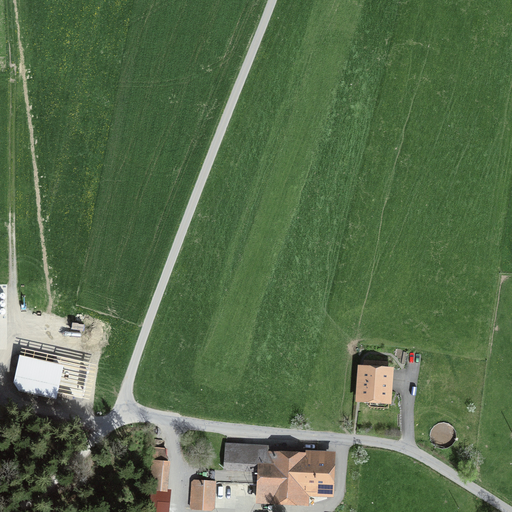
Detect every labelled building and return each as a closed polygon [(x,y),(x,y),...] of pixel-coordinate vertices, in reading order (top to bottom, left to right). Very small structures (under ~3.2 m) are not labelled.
[(19,380),(54,388),(59,365),(24,357),(19,380)] [(362,398),(383,400),(387,373),(375,372),(375,374),(365,373),(362,398)] [(435,425),(430,431),(430,439),(433,445),(440,449),(448,448),(454,443),(456,436),(454,429),(449,424),(442,422),(435,425)] [(259,499),(303,502),(304,490),(328,492),(329,457),(261,454),(261,456),(252,456),(252,446),(226,445),(225,469),(261,472),(259,499)] [(154,451),(147,511),(162,511),(167,464),(166,452),(154,451)] [(195,483),(193,507),(212,508),(213,484),(195,483)]
